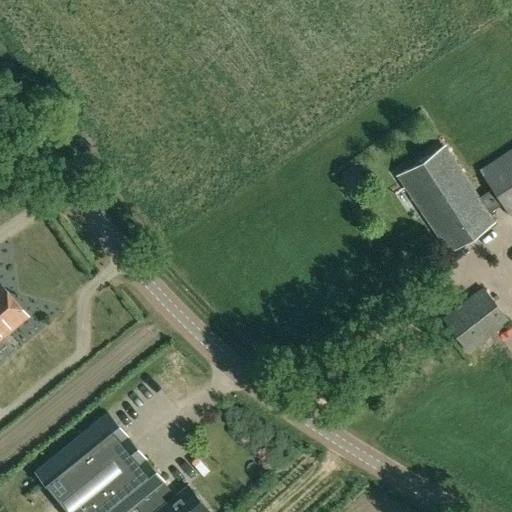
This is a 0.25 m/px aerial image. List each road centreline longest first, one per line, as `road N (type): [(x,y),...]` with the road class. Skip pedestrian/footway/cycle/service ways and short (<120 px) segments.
road 1 (tertiary): [(451,511),(273,398),(215,351),(119,247),(0,80)]
road 2 (unknown): [(299,415),(484,274),(511,270)]
